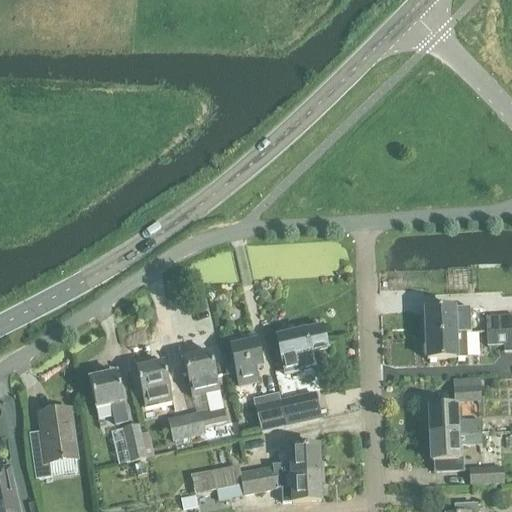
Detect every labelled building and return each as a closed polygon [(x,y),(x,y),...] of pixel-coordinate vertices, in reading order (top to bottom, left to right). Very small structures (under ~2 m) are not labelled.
[(425,335),(465,334),(465,325),(453,325),(453,308),(424,309),(425,335)] [(511,316),(485,318),(486,333),(511,331),(511,316)] [(284,376),(298,373),(297,371),(312,367),(309,354),(326,351),(321,328),(275,339),(280,361),(284,376)] [(487,346),(504,345),(504,352),(511,351),(511,331),(486,333),(487,346)] [(465,334),(425,335),(426,360),(466,358),(465,334)] [(229,346),(238,388),(257,384),(254,372),(260,371),(254,341),(229,346)] [(183,360),(192,400),(195,416),(184,419),(189,441),(227,432),(209,354),(183,360)] [(135,371),(141,396),(144,409),(159,406),(160,408),(171,405),(162,365),(135,371)] [(115,427),(127,424),(116,376),(89,382),(95,410),(110,407),(115,427)] [(454,403),(480,402),(480,388),(454,389),(454,403)] [(319,420),(313,395),(281,402),(287,427),(319,420)] [(255,408),(261,433),(287,427),(281,402),(255,408)] [(430,436),(481,434),(480,425),(455,426),(455,408),(429,409),(430,436)] [(47,466),(75,462),(69,413),(37,417),(39,435),(28,437),(34,482),(49,480),(47,466)] [(189,441),(184,419),(166,423),(171,445),(189,441)] [(141,439),(138,429),(122,433),(129,465),(143,462),(138,439),(141,439)] [(461,460),(457,460),(456,450),(481,449),(481,434),(430,436),(431,462),(434,462),(435,473),(461,472),(461,460)] [(148,437),(141,439),(138,439),(143,462),(153,460),(148,437)] [(285,477),(318,475),(317,448),(289,449),(290,465),(239,476),(238,476),(240,487),(241,490),(273,483),(273,479),(285,477)] [(470,486),(502,485),(501,469),(469,470),(470,486)] [(238,476),(239,476),(238,471),(190,481),(193,496),(240,487),(238,476)] [(280,504),(319,503),(318,475),(285,477),(273,479),(273,483),(241,490),(242,497),(275,491),(279,491),(280,504)] [(0,511),(16,511),(10,484),(2,486),(0,477),(0,511)]
